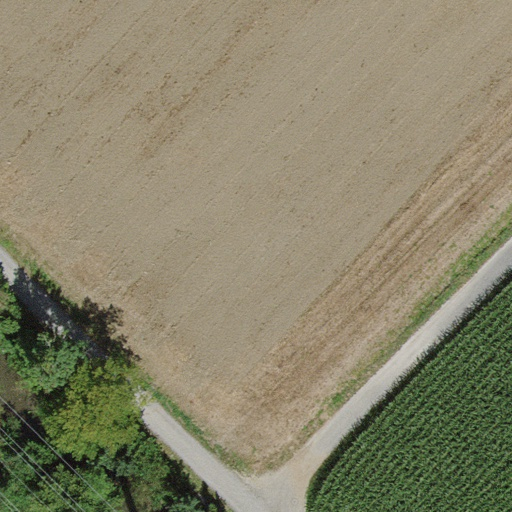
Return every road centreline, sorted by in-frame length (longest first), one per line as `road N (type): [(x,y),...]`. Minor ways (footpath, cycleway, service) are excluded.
road 1 (track): [(511,245),(256,509)]
road 2 (track): [(0,258),(259,511)]
